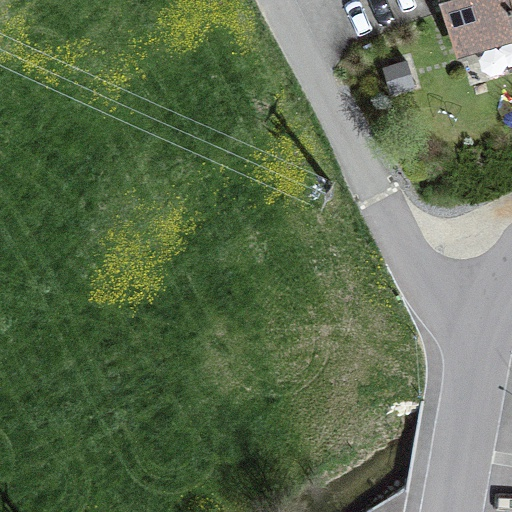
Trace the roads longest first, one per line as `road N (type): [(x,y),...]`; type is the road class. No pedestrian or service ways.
road 1 (unclassified): [(467,333),(338,139),(265,0)]
road 2 (residential): [(437,511),(467,333)]
